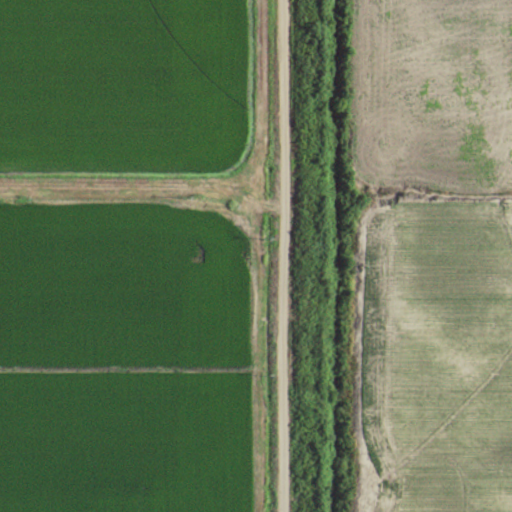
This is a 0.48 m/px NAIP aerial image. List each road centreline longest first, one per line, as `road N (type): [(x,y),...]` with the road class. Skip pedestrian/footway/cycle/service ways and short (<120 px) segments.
road 1 (residential): [(279,511),(279,0)]
road 2 (track): [(249,200),(242,216),(252,229),(254,511)]
road 3 (track): [(280,205),(214,184),(0,183)]
